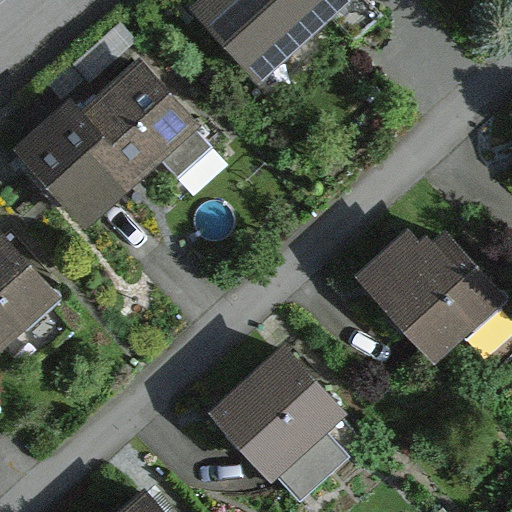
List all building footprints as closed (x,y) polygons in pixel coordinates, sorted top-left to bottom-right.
[(350,0),(204,0),(192,11),(253,83),(350,0)] [(171,177),(208,143),(131,60),(77,110),(65,97),(18,139),(90,217),(154,158),(171,177)] [(0,223),(0,344),(65,288),(4,219),(0,223)] [(439,233),(420,251),(403,232),(351,280),(429,365),(500,299),(439,233)] [(342,416),(279,347),(216,405),(279,473),(342,416)] [(185,511),(155,476),(112,511),(185,511)]
